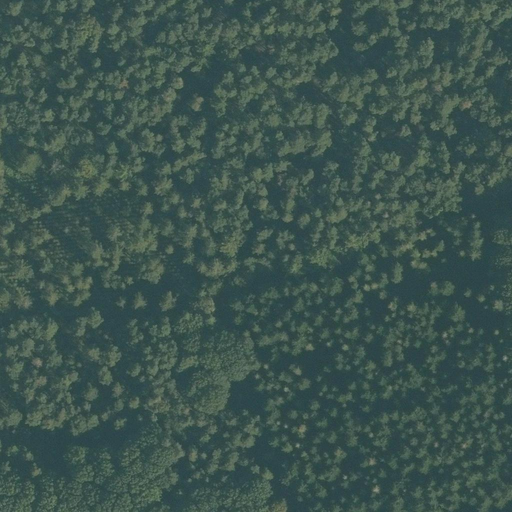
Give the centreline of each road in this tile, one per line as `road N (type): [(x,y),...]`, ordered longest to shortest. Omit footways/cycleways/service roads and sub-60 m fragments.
road 1 (track): [(511,190),(231,296),(127,311),(0,312)]
road 2 (track): [(231,296),(294,511)]
